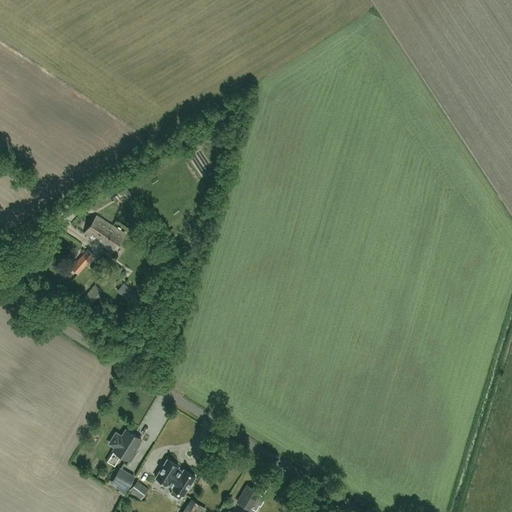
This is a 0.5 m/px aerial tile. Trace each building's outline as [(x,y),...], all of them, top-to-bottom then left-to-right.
[(118,205),(133,196),(120,177),(105,185),(118,205)] [(113,251),(126,232),(113,225),(97,214),(85,232),(99,242),(98,244),(104,248),(103,250),(110,255),(113,251)] [(94,254),(88,249),(71,268),(78,273),(94,254)] [(123,283),(116,292),(134,308),(141,299),(123,283)] [(88,308),(103,290),(96,284),(81,301),(88,308)] [(122,452),(120,455),(130,461),(136,452),(134,450),(141,438),(127,430),(122,436),(118,434),(115,434),(110,441),(111,444),(122,452)] [(167,459),(155,478),(167,485),(167,484),(172,487),(172,488),(173,489),(170,493),(179,499),(182,495),(183,495),(195,476),(184,469),(182,472),(176,469),(179,466),(167,459)] [(111,484),(116,487),(125,492),(134,476),(120,468),(111,484)] [(141,499),(148,489),(137,481),(129,490),(141,499)] [(250,510),(252,507),(256,510),(259,505),(255,502),(260,493),(248,485),(237,502),(250,510)] [(183,511),(203,511),(206,507),(192,498),(183,511)]
